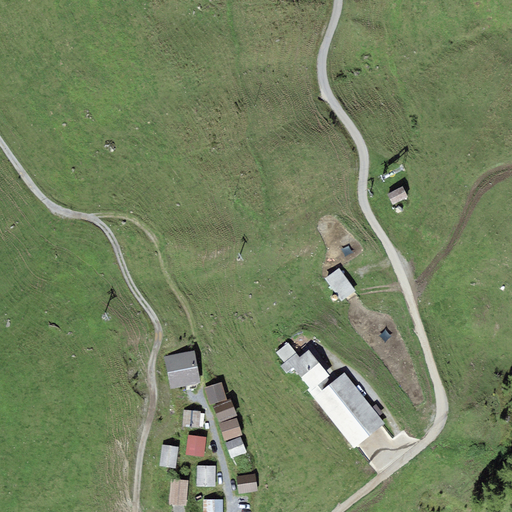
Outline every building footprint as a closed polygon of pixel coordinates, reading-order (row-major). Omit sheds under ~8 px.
[(402,186),(388,194),(393,205),(408,198),(402,186)] [(339,268),(324,279),(341,301),(356,291),(339,268)] [(288,343),(276,352),(284,363),(280,366),(286,373),(293,368),(310,390),(326,377),(329,375),(309,350),(299,357),(288,343)] [(194,351),(164,357),(171,389),(200,383),(194,351)] [(331,383),(326,377),(310,390),(309,391),(354,448),(385,424),(379,416),(383,413),(376,404),(372,407),(345,372),(331,383)] [(221,383),(204,388),(210,405),(227,400),(221,383)] [(230,399),(212,406),(219,423),(237,416),(230,399)] [(201,411),(184,410),(182,426),(199,428),(201,411)] [(237,418),(219,424),(224,441),(242,435),(237,418)] [(206,437),(188,435),(186,454),(204,457),(206,437)] [(240,437),(225,443),(231,458),(246,452),(240,437)] [(179,447),(162,444),(159,466),(176,468),(179,447)] [(216,466),(197,466),(197,486),(215,487),(216,466)] [(255,474),(236,477),(239,494),(257,491),(255,474)] [(188,480),(171,479),(169,504),(186,505),(188,480)] [(222,511),(223,500),(203,500),(203,511),(222,511)]
